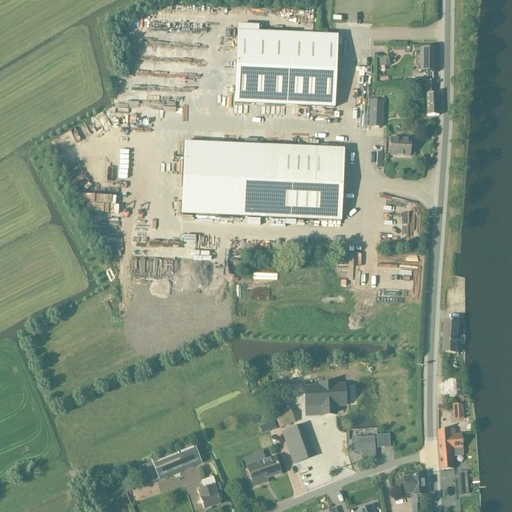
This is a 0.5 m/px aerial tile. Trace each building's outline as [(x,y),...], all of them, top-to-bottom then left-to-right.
[(238,32),(235,104),(334,108),(337,37),(238,32)] [(426,82),(427,117),(438,117),(438,95),(435,95),(435,82),(433,82),(433,73),(437,73),(437,49),(431,49),(421,49),(421,52),(421,73),(426,73),(426,82)] [(151,74),(152,63),(140,62),(140,59),(135,58),(134,74),(151,74)] [(366,72),(365,85),(373,85),(374,73),(366,72)] [(370,108),(369,127),(381,127),(382,108),(370,108)] [(391,140),(390,157),(410,158),(411,140),(391,140)] [(184,144),(181,215),(241,218),(341,222),(344,150),(259,147),(244,146),(184,144)] [(379,312),(408,314),(410,289),(385,287),(385,290),(380,289),(379,312)] [(444,321),(442,346),(446,346),(445,353),(455,354),(457,322),(444,321)] [(318,386),(303,386),(305,417),(320,416),(320,417),(337,416),(337,408),(346,407),(345,384),(335,385),(335,383),(318,384),(318,386)] [(454,420),(463,419),(462,405),(453,405),(454,420)] [(288,410),(275,415),(279,428),(293,423),(288,410)] [(262,434),(276,430),(274,422),(259,427),(262,434)] [(298,427),(282,433),(293,464),(309,458),(298,427)] [(451,436),(454,436),(454,430),(438,431),(439,445),(452,444),(451,436)] [(377,436),(378,448),(390,447),(389,435),(377,436)] [(452,444),(439,445),(441,470),(453,469),(452,452),(459,452),(462,449),(461,445),(462,445),(461,435),(454,436),(451,436),(452,444)] [(375,459),(374,437),(351,438),(352,453),(363,453),(363,460),(375,459)] [(201,464),(194,444),(152,460),(159,480),(201,464)] [(275,457),(247,467),(254,487),(264,483),(263,480),(280,474),(277,466),(278,466),(275,457)] [(422,476),(416,477),(412,477),(412,479),(404,479),(404,495),(413,494),(413,496),(422,496),(423,496),(422,476)] [(201,481),(204,489),(198,491),(200,498),(201,498),(205,510),(220,505),(217,494),(221,492),(219,484),(215,485),(213,477),(201,481)] [(467,489),(466,477),(457,478),(458,490),(467,489)] [(103,487),(86,494),(92,511),(103,511),(112,509),(103,487)] [(422,496),(413,496),(411,496),(412,511),(422,511),(421,504),(423,504),(422,496)]
